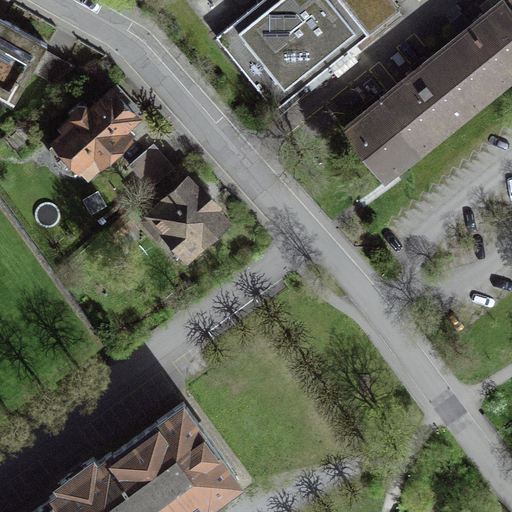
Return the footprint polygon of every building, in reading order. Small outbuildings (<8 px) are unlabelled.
[(397,8),(390,0),(262,0),(207,44),(265,115),(397,8)] [(511,9),(504,0),(503,0),(345,128),(384,176),(511,72),(511,9)] [(41,55),(0,31),(0,99),(11,106),(41,55)] [(141,115),(113,84),(51,140),(79,171),(141,115)] [(174,167),(154,143),(130,162),(150,186),(174,167)] [(168,197),(143,219),(159,237),(166,230),(187,254),(205,238),(205,239),(210,234),(213,238),(225,227),(222,224),(226,220),(214,206),(217,203),(201,187),(199,189),(188,177),(167,196),(168,197)] [(134,223),(126,213),(105,231),(114,241),(134,223)] [(189,511),(209,498),(209,499),(238,478),(183,403),(158,421),(113,454),(111,452),(97,463),(94,458),(77,469),(61,481),(65,486),(50,496),(52,498),(33,511),(189,511)]
